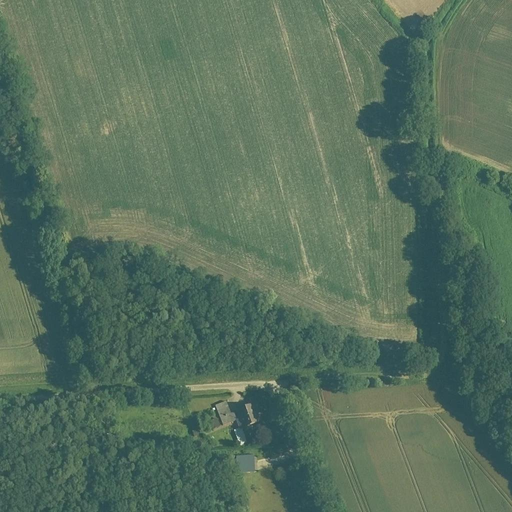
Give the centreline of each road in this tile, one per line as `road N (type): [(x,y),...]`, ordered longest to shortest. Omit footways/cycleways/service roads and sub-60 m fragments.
road 1 (track): [(269,389),(358,372),(405,380),(440,366),(440,34),(408,24),(384,0)]
road 2 (unclassified): [(320,511),(269,389),(255,383),(0,400)]
